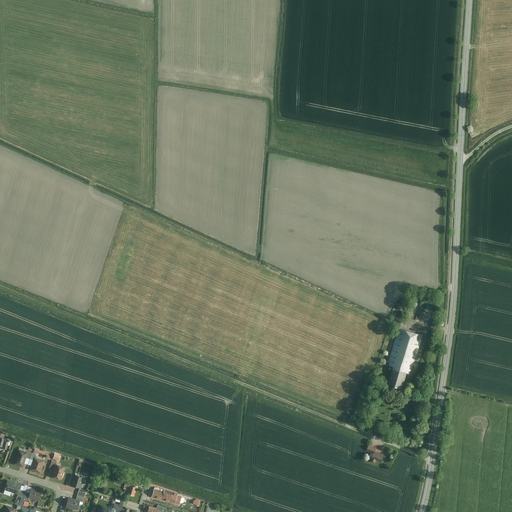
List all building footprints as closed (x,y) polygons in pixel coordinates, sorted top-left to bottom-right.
[(423,335),(397,328),(386,366),(391,367),(390,370),(405,374),(412,376),(423,335)] [(390,370),(386,386),(401,389),(405,374),(390,370)] [(374,448),(367,445),(365,451),(372,454),(373,451),(374,448)] [(29,453),(19,449),(14,464),(24,468),(29,453)] [(380,463),(383,455),(373,451),(372,454),(369,462),(373,464),(375,461),(380,463)] [(46,460),(35,458),(32,470),(43,472),(46,460)] [(66,467),(55,465),(52,477),(64,480),(66,467)] [(85,478),(76,475),(72,486),(81,489),(85,478)] [(22,486),(9,481),(6,491),(19,496),(22,486)] [(133,496),(134,487),(127,486),(126,495),(133,496)] [(161,493),(153,490),(151,498),(176,506),(179,498),(174,497),(176,493),(163,488),(161,493)] [(41,502),(43,491),(32,489),(30,499),(41,502)] [(83,501),(68,498),(66,508),(81,511),(83,501)] [(194,502),(191,501),(190,504),(199,507),(200,504),(197,502),(198,499),(195,499),(194,502)] [(129,511),(131,509),(112,503),(108,511),(129,511)]
